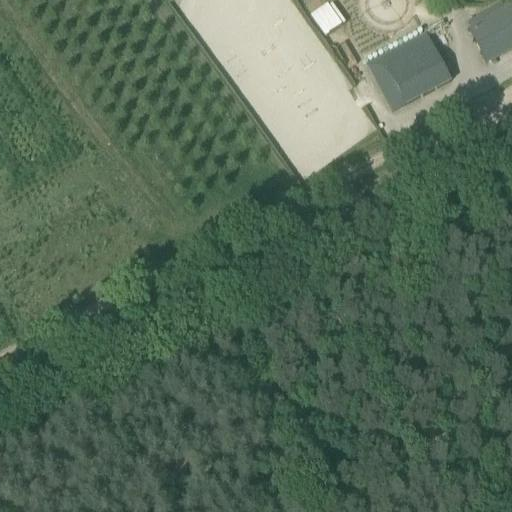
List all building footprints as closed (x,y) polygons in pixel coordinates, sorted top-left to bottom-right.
[(326,8),(310,18),(324,39),(341,27),(327,7),(326,8)] [(511,7),(470,32),(488,64),(511,50),(511,7)] [(370,72),(395,116),(451,85),(427,40),(370,72)] [(85,193),(100,212),(114,201),(99,182),(85,193)] [(64,207),(77,230),(98,217),(85,195),(64,207)]
